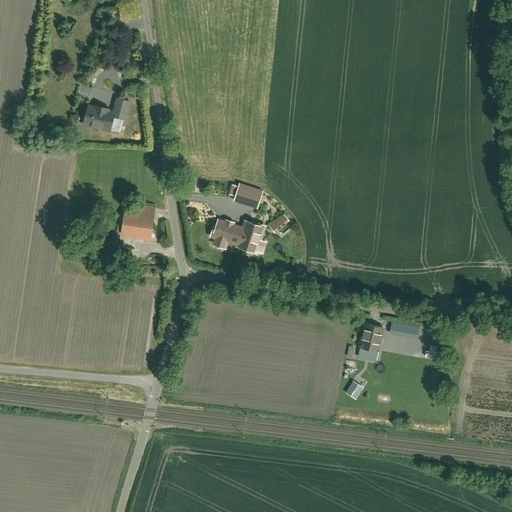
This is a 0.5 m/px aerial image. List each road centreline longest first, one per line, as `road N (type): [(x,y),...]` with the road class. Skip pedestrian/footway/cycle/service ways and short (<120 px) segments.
road 1 (residential): [(183,273),(433,320),(511,314)]
road 2 (unclassified): [(183,273),(142,0)]
road 3 (residential): [(156,386),(0,370)]
road 4 (residential): [(119,511),(156,386)]
